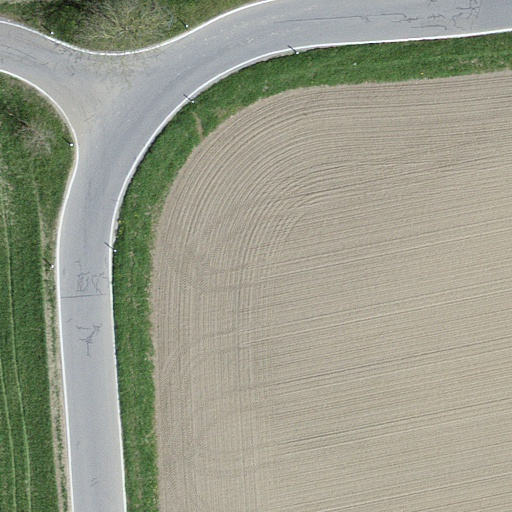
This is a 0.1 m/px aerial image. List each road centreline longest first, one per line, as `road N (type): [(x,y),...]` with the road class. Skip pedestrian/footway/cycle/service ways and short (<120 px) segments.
road 1 (tertiary): [(126,114),(193,59),(266,29),(511,3)]
road 2 (tertiary): [(100,511),(85,282),(103,158),(126,114)]
road 3 (residential): [(0,49),(29,55),(126,114)]
